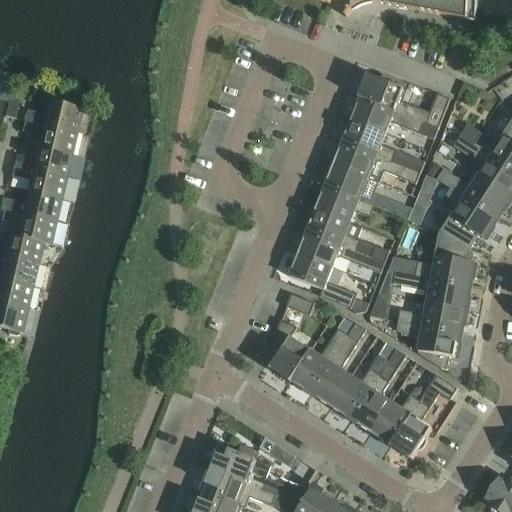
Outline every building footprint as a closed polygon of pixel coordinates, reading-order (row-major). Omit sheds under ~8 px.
[(313,0),(331,7),(334,0),(354,0),(356,10),(362,7),(367,5),(373,4),(373,5),(378,4),(382,5),(460,20),(476,23),(478,14),(478,5),(477,0),(313,0)] [(360,99),(426,126),(439,132),(451,101),(439,96),(431,115),(404,104),(409,92),(408,92),(396,87),(394,83),(392,81),(389,79),(385,78),(382,79),(379,80),(371,77),(362,99),(360,99)] [(361,100),(353,122),(387,136),(392,125),(422,137),(435,142),(439,132),(426,126),(360,99),(360,100),(361,100)] [(28,112),(25,123),(78,135),(83,111),(84,111),(50,103),(47,116),(28,112)] [(353,122),(344,144),(394,164),(398,153),(383,147),(387,136),(353,122)] [(25,123),(23,133),(42,138),(39,149),(73,157),(78,135),(25,123)] [(461,138),(461,139),(511,171),(511,128),(500,147),(482,135),(468,127),(461,138)] [(511,171),(461,139),(454,149),(482,167),(483,174),(480,179),(511,200),(511,171)] [(344,144),(335,167),(370,180),(374,169),(404,181),(418,187),(422,175),(409,170),(394,164),(344,144)] [(444,147),(440,153),(446,158),(450,151),(444,147)] [(17,156),(15,167),(68,179),(73,157),(39,149),(36,161),(17,156)] [(398,153),(394,164),(409,170),(422,175),(426,164),(398,153)] [(436,164),(429,175),(437,181),(445,170),(436,164)] [(15,167),(12,178),(31,182),(28,194),(62,202),(68,179),(15,167)] [(335,167),(326,189),(376,209),(397,217),(402,206),(380,198),(375,196),(380,184),(370,180),(335,167)] [(445,172),(438,182),(452,191),(452,190),(498,220),(503,212),(505,213),(507,213),(511,204),(511,200),(480,179),(473,190),(445,172)] [(326,189),(317,211),(352,225),(356,214),(372,220),(376,209),(326,189)] [(459,212),(442,237),(472,250),(480,238),(486,242),(489,241),(495,231),(495,229),(493,227),(498,220),(452,190),(452,191),(444,203),(459,212)] [(7,201),(5,212),(57,224),(62,202),(28,194),(26,205),(7,201)] [(402,206),(397,217),(410,222),(414,211),(402,206)] [(317,211),(308,234),(358,253),(374,260),(387,265),(391,254),(359,241),(363,230),(352,225),(317,211)] [(410,222),(410,223),(421,227),(426,215),(414,211),(410,222)] [(5,212),(2,222),(21,227),(18,237),(18,238),(44,244),(44,245),(52,247),(57,224),(5,212)] [(308,234),(300,256),(334,270),(337,261),(341,260),(354,265),(358,253),(308,234)] [(0,246),(0,257),(39,266),(44,245),(44,244),(18,238),(18,237),(10,236),(7,248),(0,246)] [(395,260),(390,273),(396,274),(396,275),(470,289),(472,280),(474,280),(476,279),(478,267),(477,265),(469,264),(472,250),(442,237),(436,267),(419,264),(395,260)] [(358,253),(354,265),(369,271),(374,260),(358,253)] [(300,256),(291,279),(324,292),(321,299),(352,311),(357,301),(358,296),(328,284),(334,270),(300,256)] [(0,257),(0,268),(2,269),(0,279),(0,280),(34,289),(39,266),(0,257)] [(374,260),(369,271),(382,276),(387,265),(374,260)] [(396,275),(394,287),(427,293),(425,306),(428,306),(429,305),(469,313),(472,300),(471,298),(468,298),(470,289),(396,275)] [(0,304),(28,311),(34,289),(0,280),(0,304)] [(293,296),(288,309),(311,318),(316,305),(293,296)] [(357,301),(352,311),(357,316),(367,314),(371,306),(357,301)] [(0,304),(0,329),(23,335),(28,311),(0,304)] [(401,313),(399,324),(461,336),(463,327),(465,327),(467,326),(469,313),(429,305),(428,306),(427,312),(421,316),(401,313)] [(282,323),(269,356),(277,361),(271,370),(286,379),(287,378),(292,381),(291,384),(313,351),(312,351),(311,352),(292,340),(299,330),(282,323)] [(399,324),(397,333),(405,338),(422,341),(419,356),(442,371),(449,372),(451,360),(458,361),(460,360),(463,348),(461,346),(459,345),(461,336),(399,324)] [(350,338),(312,396),(313,397),(314,395),(319,399),(318,400),(332,409),(352,378),(342,372),(360,344),(368,332),(358,326),(350,338)] [(313,351),(291,384),(292,385),(293,384),(306,392),(307,391),(312,394),(311,396),(312,396),(350,338),(342,333),(340,331),(322,359),(312,353),(313,351)] [(388,347),(383,356),(391,361),(396,352),(388,347)] [(390,364),(352,422),(353,423),(354,421),(359,425),(358,426),(373,435),(393,404),(382,398),(400,370),(408,358),(397,351),(396,352),(391,361),(389,363),(390,364)] [(352,378),(332,409),(346,418),(347,417),(353,420),(352,422),(390,364),(389,363),(380,357),(362,385),(352,378)] [(422,404),(392,449),(393,450),(394,447),(400,451),(399,452),(413,462),(418,454),(422,454),(425,452),(427,449),(428,446),(429,443),(428,439),(433,432),(433,431),(423,424),(441,396),(451,402),(452,401),(459,391),(438,377),(421,403),(422,404)] [(393,404),(373,435),(387,444),(387,443),(393,446),(391,449),(392,449),(422,404),(421,403),(411,397),(403,411),(393,404)] [(277,446),(267,440),(262,450),(271,456),(291,469),(298,459),(277,446)] [(215,459),(210,470),(278,498),(289,502),(296,505),(303,495),(268,480),(272,468),(258,462),(256,462),(259,455),(242,448),(240,455),(227,450),(222,452),(220,458),(219,460),(215,459)] [(202,492),(201,493),(239,508),(243,510),(246,511),(251,500),(274,509),(276,503),(278,498),(210,470),(205,482),(209,484),(208,486),(209,486),(206,494),(202,492)] [(501,480),(487,501),(493,505),(491,508),(493,509),(491,511),(511,511),(511,482),(509,481),(507,484),(501,480)] [(299,511),(329,511),(335,503),(323,495),(324,493),(315,487),(299,511)] [(197,503),(193,511),(242,511),(243,510),(239,508),(201,493),(205,495),(202,502),(201,505),(197,503)] [(353,511),(348,509),(347,511),(335,503),(329,511),(353,511)]
